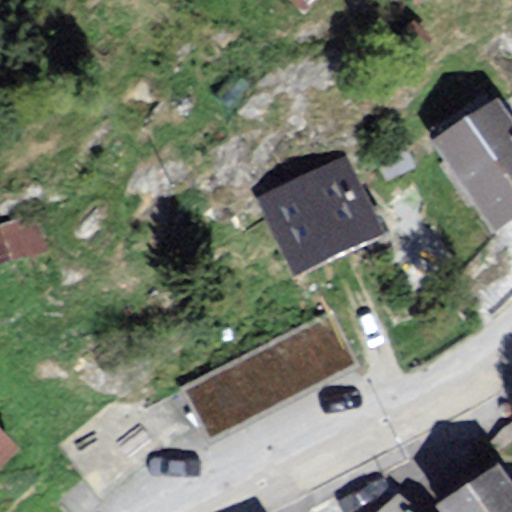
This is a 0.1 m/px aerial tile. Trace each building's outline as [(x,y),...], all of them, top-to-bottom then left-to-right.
[(511,122),(501,102),(436,137),(488,235),(511,221),(511,122)] [(359,159),(261,203),(298,284),(396,240),(359,159)] [(29,216),(0,227),(0,266),(42,250),(29,216)] [(328,317),(181,393),(207,443),(354,367),(328,317)] [(0,430),(0,469),(19,454),(0,430)] [(511,511),(511,489),(499,467),(435,511),(511,511)]
